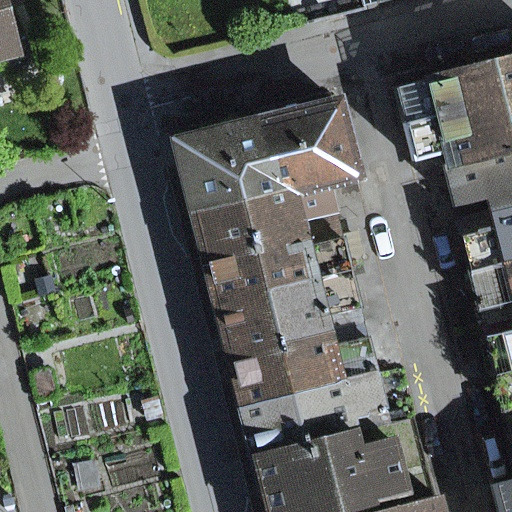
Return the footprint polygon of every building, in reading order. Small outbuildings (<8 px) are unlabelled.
[(0,0),(0,51),(14,48),(1,0),(0,0)] [(444,165),(445,167),(511,149),(511,57),(393,88),(412,161),(446,153),(448,164),(444,165)] [(274,193),(326,180),(327,185),(356,178),(337,103),(256,123),(274,192),(274,193)] [(176,143),(193,213),(274,192),(256,123),(176,143)] [(511,204),(511,149),(445,167),(457,219),(511,204)] [(193,213),(204,256),(336,223),(327,185),(326,180),(274,193),(274,192),(193,213)] [(511,261),(511,204),(457,219),(471,273),(506,264),(505,263),(511,261)] [(204,256),(216,305),(348,272),(336,223),(204,256)] [(511,261),(505,263),(506,264),(471,273),(484,324),(511,316),(511,261)] [(216,305),(229,357),(361,325),(348,272),(216,305)] [(511,371),(511,316),(484,324),(496,375),(511,371)] [(229,357),(242,408),(374,375),(361,325),(229,357)] [(511,425),(511,371),(496,375),(509,426),(511,425)] [(242,408),(255,459),(352,435),(386,426),(374,375),(242,408)] [(268,511),(391,511),(407,508),(406,505),(390,441),(356,450),(352,435),(255,459),(268,511)] [(511,511),(511,481),(494,486),(500,511),(511,511)] [(439,511),(436,498),(406,505),(407,508),(391,511),(439,511)]
